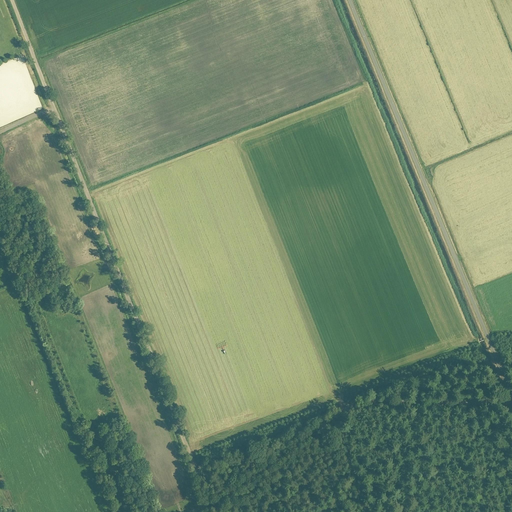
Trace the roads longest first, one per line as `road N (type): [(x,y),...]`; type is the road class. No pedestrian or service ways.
road 1 (track): [(12,0),(207,504)]
road 2 (unclassified): [(511,398),(349,0)]
road 3 (unclassified): [(191,511),(355,405),(511,400)]
